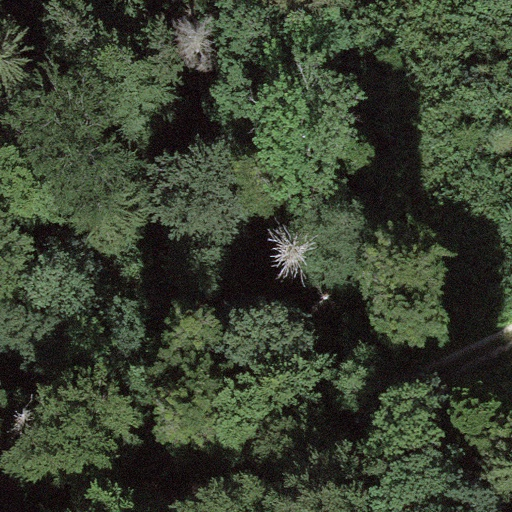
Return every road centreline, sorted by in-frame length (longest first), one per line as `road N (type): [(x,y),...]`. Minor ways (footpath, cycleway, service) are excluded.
road 1 (track): [(511,330),(230,473)]
road 2 (track): [(230,473),(101,511)]
